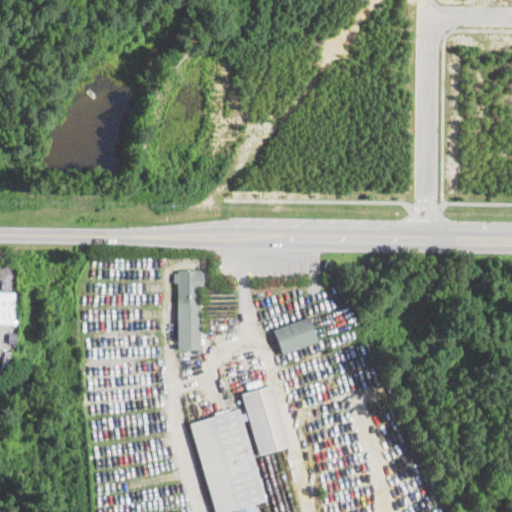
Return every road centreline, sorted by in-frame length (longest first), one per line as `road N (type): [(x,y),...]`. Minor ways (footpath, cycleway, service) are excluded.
road 1 (primary): [(236,233),(511,235)]
road 2 (primary): [(0,230),(236,233)]
